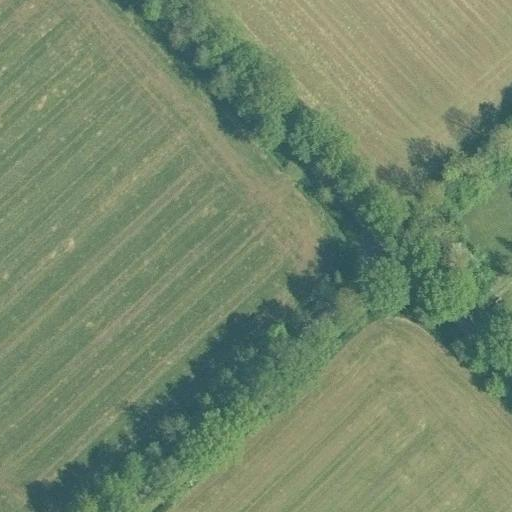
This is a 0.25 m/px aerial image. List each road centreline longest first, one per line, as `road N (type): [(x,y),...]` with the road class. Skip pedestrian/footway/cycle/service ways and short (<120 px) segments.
road 1 (unclassified): [(110,511),(379,261)]
road 2 (unclassified): [(379,261),(138,0)]
road 3 (unclassified): [(511,399),(379,261)]
